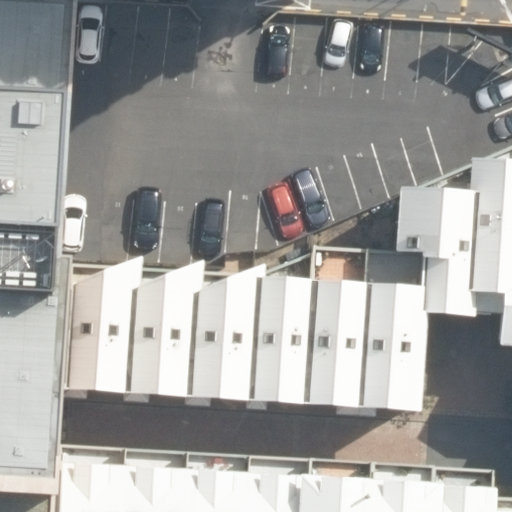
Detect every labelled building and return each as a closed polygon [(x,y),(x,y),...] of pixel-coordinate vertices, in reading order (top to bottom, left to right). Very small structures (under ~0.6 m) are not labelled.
[(0,0),(0,511),(56,511),(59,467),(63,397),(71,268),(71,259),(86,5),(86,0),(0,0)] [(511,168),(465,166),(462,198),(395,194),(391,258),(417,260),(415,294),(364,291),(366,254),(309,251),(308,259),(260,276),(260,272),(237,279),(199,276),(200,267),(180,275),(136,272),(137,263),(116,271),(71,268),(63,397),(416,419),(423,321),(471,324),(471,319),(496,320),(494,352),(511,353),(511,168)] [(59,467),(56,511),(292,511),(294,482),(59,467)] [(294,482),(292,511),(436,511),(437,490),(294,482)] [(437,490),(436,511),(490,511),(492,494),(437,490)]
